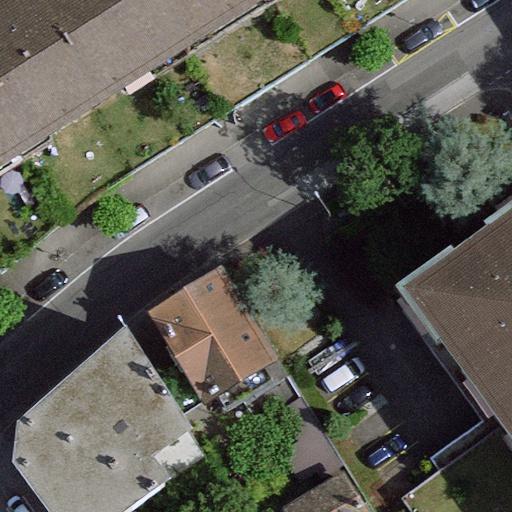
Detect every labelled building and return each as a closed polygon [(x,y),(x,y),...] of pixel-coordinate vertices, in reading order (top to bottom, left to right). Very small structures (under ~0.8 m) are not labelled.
[(0,260),(5,268),(88,200),(407,0),(239,0),(0,153),(0,260)] [(0,153),(239,0),(3,0),(0,2),(0,153)] [(511,198),(510,196),(375,292),(511,483),(511,198)] [(163,317),(218,411),(287,371),(232,277),(163,317)] [(15,447),(58,511),(175,511),(195,499),(179,475),(209,455),(145,361),(15,447)] [(358,511),(329,460),(254,502),(259,511),(358,511)]
